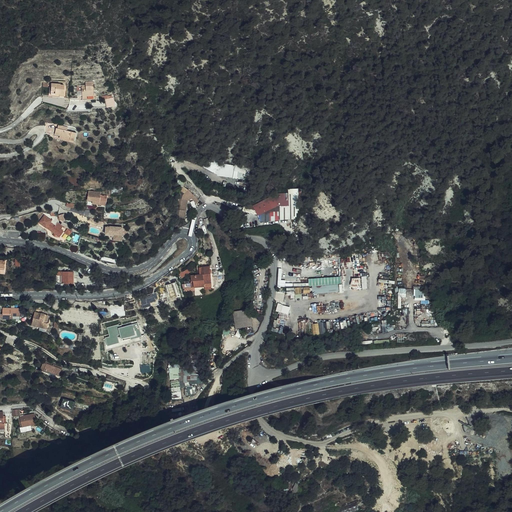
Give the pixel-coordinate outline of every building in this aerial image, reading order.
[(85,69),(81,71),(85,80),(89,79),(96,76),(91,63),(84,66),(85,69)] [(49,78),(50,82),(64,79),(62,67),(58,68),(58,67),(49,68),(51,78),(49,78)] [(65,96),(65,83),(51,83),(51,93),(59,93),(59,96),(65,96)] [(115,98),(106,98),(107,107),(116,106),(115,98)] [(70,118),(70,114),(61,113),(60,117),(59,117),(59,118),(59,123),(63,124),(63,127),(73,128),(73,127),(79,127),(80,119),(70,118)] [(237,166),(221,162),(217,177),(223,179),(223,177),(234,180),(237,166)] [(186,178),(184,181),(183,184),(188,187),(190,188),(192,183),(190,180),(186,178)] [(91,188),(89,203),(96,203),(96,202),(109,202),(109,193),(103,192),(103,190),(91,188)] [(190,189),(188,193),(184,199),(182,209),(183,209),(181,218),(184,219),(186,219),(188,211),(189,211),(192,201),(194,202),(196,200),(200,206),(203,203),(198,196),(194,192),(190,188),(190,189)] [(275,196),(253,206),(257,216),(279,206),(275,196)] [(43,224),(51,229),(51,228),(64,237),(68,231),(59,226),(61,224),(56,220),(55,222),(48,217),(43,224)] [(113,226),(108,226),(108,232),(115,233),(115,232),(123,232),(124,226),(113,225),(113,226)] [(3,263),(0,269),(0,271),(10,272),(11,263),(3,263)] [(200,273),(200,275),(197,275),(191,275),(192,287),(212,286),(211,267),(200,267),(200,273)] [(79,270),(62,269),(61,282),(79,282),(79,270)] [(340,277),(308,279),(309,287),(341,284),(340,277)] [(415,300),(426,299),(425,288),(414,289),(415,300)] [(280,318),(286,320),(291,307),(279,303),(276,310),(282,313),(280,318)] [(7,314),(7,318),(7,319),(25,319),(25,307),(7,307),(7,314)] [(250,309),(244,310),(233,312),(236,329),(253,326),(252,320),(250,309)] [(39,311),(36,325),(44,327),(50,329),(51,329),(53,323),(51,323),(53,315),(39,311)] [(97,313),(92,312),(91,320),(101,321),(101,316),(101,312),(97,312),(97,313)] [(106,350),(144,341),(139,321),(108,328),(110,336),(106,337),(107,345),(105,345),(106,350)] [(325,323),(313,323),(313,334),(325,334),(325,323)] [(209,344),(200,343),(200,356),(209,356),(209,344)] [(53,363),(50,369),(65,375),(67,369),(53,363)] [(170,364),(171,379),(180,378),(178,364),(170,364)] [(172,398),(181,398),(181,384),(172,384),(172,398)] [(0,429),(5,429),(6,432),(13,431),(12,423),(18,422),(17,415),(10,417),(9,411),(3,412),(4,418),(2,418),(3,421),(0,421),(0,429)] [(26,416),(26,418),(28,427),(37,425),(43,423),(40,413),(26,416)] [(28,427),(26,418),(24,419),(27,432),(38,430),(37,425),(28,427)]
